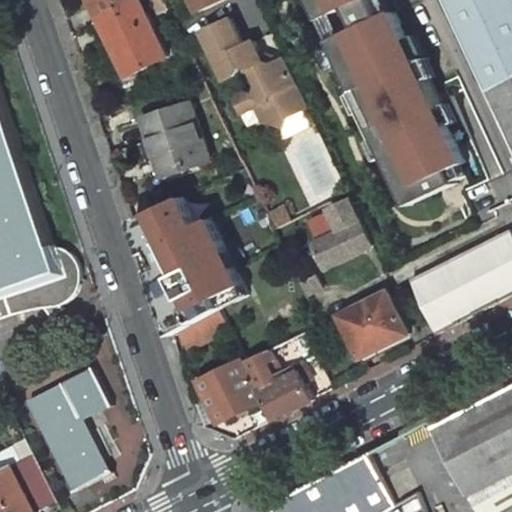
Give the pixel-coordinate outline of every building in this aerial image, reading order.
[(141,0),(92,0),(102,21),(142,2),(141,0)] [(196,0),(202,11),(225,0),(196,0)] [(381,138),(407,193),(434,180),(441,193),(461,183),(454,169),(469,162),(443,108),(447,107),(433,79),(430,80),(397,11),(386,17),(378,0),(315,0),(325,20),(326,20),(338,14),(352,7),(362,28),(348,35),(336,40),(335,41),(367,110),(364,111),(377,140),(381,138)] [(391,0),(378,0),(386,17),(397,11),(391,0)] [(511,0),(443,0),(487,92),(511,79),(511,28),(499,2),(503,0),(511,0)] [(511,0),(503,0),(499,2),(511,28),(511,0)] [(102,21),(128,75),(168,56),(142,2),(102,21)] [(338,14),(326,20),(336,40),(348,35),(338,14)] [(262,80),(256,95),(246,92),(235,97),(243,113),(260,105),(268,108),(264,120),(286,127),(289,117),(311,107),(287,57),(273,64),(265,61),(256,41),(247,45),(234,18),(205,33),(227,80),(238,75),(242,65),(257,70),(262,80)] [(511,79),(487,92),(511,144),(511,79)] [(65,308),(63,306),(72,300),(80,290),(83,278),(81,266),(75,255),(65,248),(53,245),(0,87),(0,320),(2,320),(16,315),(35,309),(46,308),(53,318),(65,308)] [(193,104),(145,120),(164,177),(212,161),(193,104)] [(434,180),(407,193),(413,206),(441,193),(434,180)] [(175,335),(182,331),(222,310),(251,295),(246,285),(249,283),(240,266),(215,218),(203,224),(188,196),(136,221),(175,335)] [(331,208),(342,231),(365,220),(354,197),(331,208)] [(269,213),(277,230),(295,221),(286,204),(269,213)] [(362,252),(377,245),(365,220),(342,231),(321,241),(314,245),(326,269),(362,252)] [(511,229),(414,280),(439,334),(511,296),(511,229)] [(296,270),(309,297),(325,289),(312,262),(296,270)] [(342,316),(363,358),(411,334),(390,292),(342,316)] [(192,351),(232,330),(222,310),(182,331),(192,351)] [(268,352),(273,363),(280,359),(275,349),(268,352)] [(281,379),(273,363),(268,352),(249,362),(262,388),(281,379)] [(247,359),(201,382),(222,423),(265,402),(266,401),(260,389),(262,388),(249,362),(247,359)] [(318,397),(333,393),(324,362),(309,366),(318,397)] [(292,413),(317,401),(316,397),(302,369),(281,379),(262,388),(260,389),(266,401),(265,402),(274,420),(291,411),(292,413)] [(33,403),(79,493),(114,476),(86,418),(113,404),(96,372),(33,403)] [(511,387),(435,427),(480,511),(506,511),(511,509),(511,387)] [(0,392),(0,402),(8,399),(4,390),(0,392)] [(277,511),(389,511),(399,507),(371,456),(280,503),(277,511)] [(15,469),(0,476),(0,511),(36,511),(58,500),(45,474),(23,484),(15,469)]
